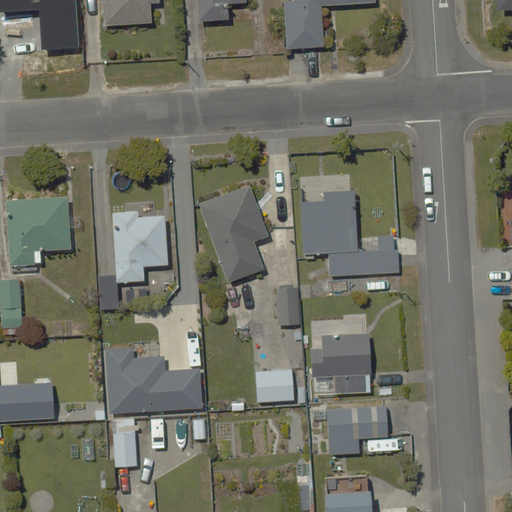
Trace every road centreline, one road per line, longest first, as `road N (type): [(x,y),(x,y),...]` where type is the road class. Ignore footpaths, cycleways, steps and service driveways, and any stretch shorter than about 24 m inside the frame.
road 1 (residential): [(0,124),(438,97)]
road 2 (residential): [(438,97),(464,511)]
